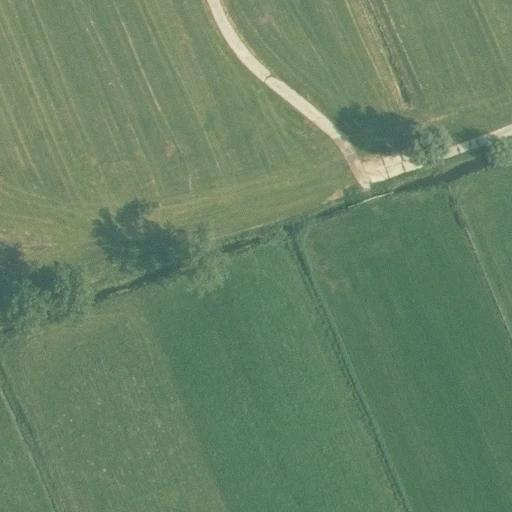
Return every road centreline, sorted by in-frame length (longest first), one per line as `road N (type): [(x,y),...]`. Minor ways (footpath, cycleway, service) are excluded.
road 1 (track): [(511,134),(0,318)]
road 2 (track): [(375,208),(346,147),(254,66),(212,0)]
